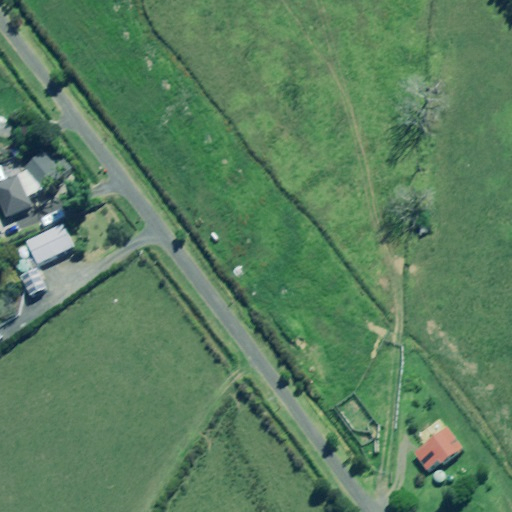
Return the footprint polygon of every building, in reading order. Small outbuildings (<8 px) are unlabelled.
[(54,148),(46,156),(27,173),(45,192),(72,168),(54,148)] [(35,208),(14,164),(0,170),(0,199),(9,220),(35,208)] [(77,250),(67,228),(30,246),(41,267),(77,250)] [(467,452),(442,418),(418,435),(428,448),(417,456),(429,473),(441,464),(444,468),(467,452)] [(446,472),(436,474),(437,484),(448,482),(446,472)]
